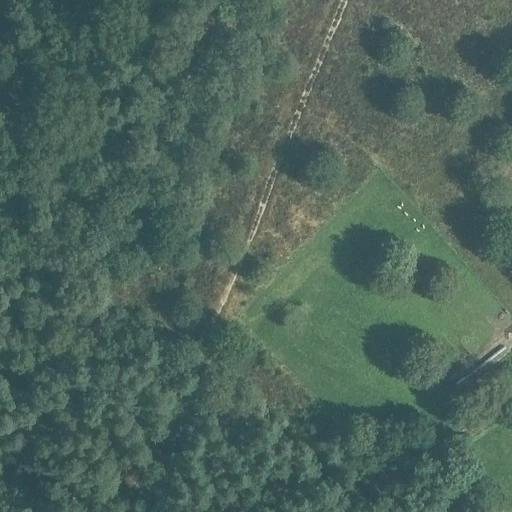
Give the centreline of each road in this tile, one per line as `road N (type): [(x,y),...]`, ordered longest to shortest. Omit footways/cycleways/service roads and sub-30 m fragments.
road 1 (track): [(139,511),(253,204),(344,0)]
road 2 (track): [(330,511),(511,400)]
